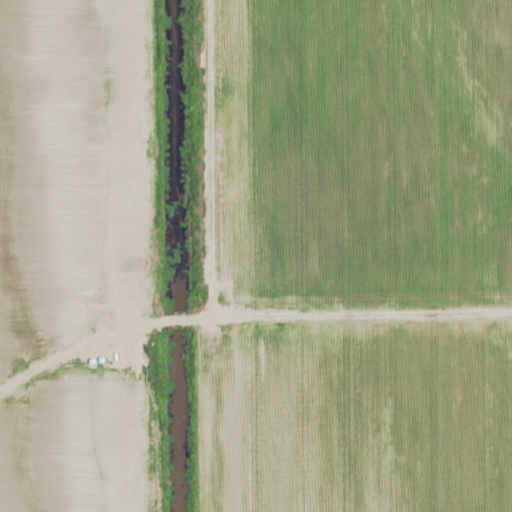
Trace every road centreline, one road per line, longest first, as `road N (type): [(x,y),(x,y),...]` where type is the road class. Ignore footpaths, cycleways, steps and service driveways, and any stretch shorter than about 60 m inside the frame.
road 1 (residential): [(208,318),(218,0)]
road 2 (residential): [(511,312),(208,318)]
road 3 (residential): [(0,395),(75,352),(208,318)]
